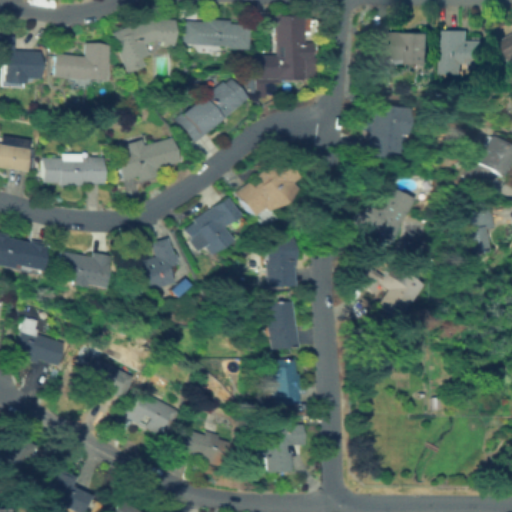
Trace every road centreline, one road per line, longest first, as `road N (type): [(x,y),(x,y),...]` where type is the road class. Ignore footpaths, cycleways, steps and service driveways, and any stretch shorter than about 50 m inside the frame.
road 1 (residential): [(326,122),(316,263),(333,502)]
road 2 (residential): [(333,502),(242,501),(174,487),(0,393)]
road 3 (residential): [(326,122),(270,125),(148,208),(123,215),(46,216),(0,201)]
road 4 (residential): [(511,504),(333,502)]
road 5 (residential): [(335,0),(326,122)]
